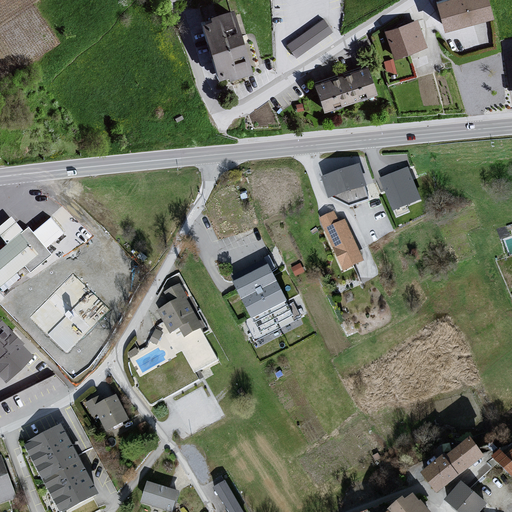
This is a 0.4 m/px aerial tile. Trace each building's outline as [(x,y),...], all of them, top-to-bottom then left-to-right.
[(489,0),(452,0),(437,4),(445,33),(495,19),(489,0)] [(234,11),(202,21),(220,81),(229,79),(231,82),(254,75),(234,11)] [(332,31),(322,17),(287,43),(297,57),(332,31)] [(418,20),(385,32),(395,61),(428,48),(418,20)] [(393,59),(384,62),(386,72),(398,74),(393,59)] [(369,67),(315,86),(325,114),(379,95),(369,67)] [(302,104),(296,105),(298,112),(304,111),(302,104)] [(361,164),(321,175),(329,196),(348,204),(368,198),(364,185),(367,184),(361,164)] [(408,165),(380,176),(395,215),(409,210),(407,203),(421,198),(408,165)] [(334,211),(320,217),(343,269),(363,259),(345,219),(339,222),(334,211)] [(0,233),(9,244),(0,251),(0,282),(25,262),(31,269),(50,252),(45,247),(63,232),(51,218),(34,233),(29,227),(23,230),(12,217),(0,227),(0,233)] [(265,261),(231,279),(254,323),(288,305),(265,261)] [(203,331),(177,284),(161,293),(169,306),(156,313),(169,336),(179,330),(185,341),(203,331)] [(0,321),(0,376),(5,382),(31,355),(0,321)] [(98,398),(85,405),(92,419),(97,417),(108,437),(132,424),(116,396),(102,404),(98,398)] [(61,428),(22,449),(55,511),(74,511),(98,499),(61,428)] [(469,436),(444,457),(458,474),(483,455),(469,436)] [(501,451),(492,458),(511,482),(511,454),(507,459),(501,451)] [(420,471),(436,491),(458,474),(444,457),(442,454),(420,471)] [(1,456),(0,456),(0,508),(17,502),(1,456)] [(243,511),(224,482),(215,487),(229,510),(230,511),(243,511)] [(461,482),(446,500),(460,511),(476,511),(485,502),(461,482)] [(148,483),(141,504),(164,511),(173,511),(180,494),(148,483)] [(405,499),(390,511),(389,511),(427,511),(414,496),(408,502),(405,499)]
